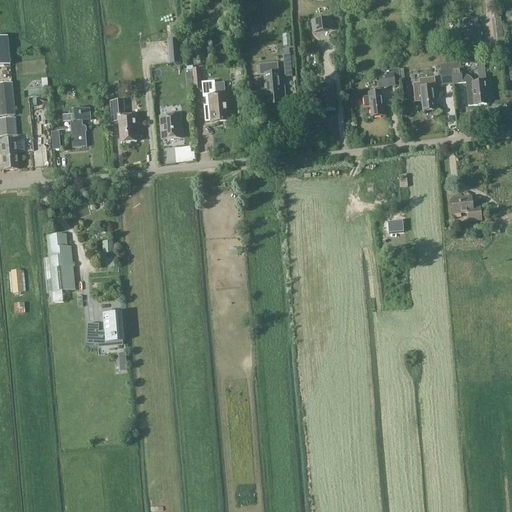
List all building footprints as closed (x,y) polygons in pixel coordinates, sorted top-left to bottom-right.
[(311,22),(312,34),(333,31),(332,19),(311,22)] [(468,47),(481,46),(478,26),(482,25),(481,19),(465,20),(468,47)] [(493,24),(492,24),(495,52),(498,51),(504,51),(503,41),(503,38),(503,39),(501,23),(493,24)] [(177,24),(169,25),(169,26),(170,38),(171,40),(178,40),(177,25),(177,24)] [(8,38),(0,38),(0,67),(10,66),(8,38)] [(171,62),(180,61),(178,40),(171,40),(169,41),(171,62)] [(461,74),(460,62),(440,64),(442,85),(466,82),(467,92),(469,106),(475,106),(486,105),(485,91),(487,91),(486,80),(474,81),(473,81),(473,80),(472,79),(472,78),(471,78),(470,77),(468,76),(467,75),(465,75),(464,74),(462,74),(461,74)] [(278,64),(260,66),(261,76),(265,76),(266,89),(266,90),(263,90),(262,90),(263,97),(267,97),(267,106),(281,104),(280,97),(285,96),(284,79),(279,79),(278,73),(279,73),(278,64)] [(399,70),(379,72),(380,75),(380,87),(395,86),(395,83),(400,83),(400,82),(405,81),(404,70),(399,70)] [(193,71),(195,89),(201,89),(200,71),(193,71)] [(419,84),(413,84),(415,103),(422,102),(423,111),(435,110),(432,88),(435,88),(434,78),(419,80),(419,84)] [(216,81),(202,83),(203,96),(208,96),(209,105),(204,106),(205,121),(210,120),(210,122),(228,120),(226,94),(217,95),(216,81)] [(11,84),(0,85),(0,116),(14,115),(11,84)] [(324,111),(335,110),(333,84),(322,85),(324,111)] [(30,97),(45,95),(44,87),(30,89),(30,97)] [(383,116),(381,92),(369,93),(369,97),(363,98),(364,106),(370,106),(371,117),(383,116)] [(125,117),(123,101),(110,102),(112,122),(118,121),(120,143),(136,141),(136,137),(142,136),(141,126),(135,126),(134,116),(125,117)] [(80,111),(80,110),(69,111),(69,114),(62,114),(62,121),(70,121),(72,148),(86,147),(84,126),(83,126),(83,122),(90,121),(90,111),(80,111)] [(179,129),(179,123),(180,123),(179,115),(160,116),(161,125),(162,130),(161,130),(162,139),(181,138),(180,128),(179,129)] [(0,137),(17,136),(16,118),(0,119),(0,137)] [(53,150),(60,149),(59,131),(51,132),(53,150)] [(19,170),(16,139),(0,141),(3,171),(19,170)] [(473,208),(472,197),(452,199),(453,215),(469,213),(470,221),(481,220),(479,207),(473,208)] [(403,232),(402,221),(388,223),(389,234),(403,232)] [(235,223),(236,229),(236,236),(242,236),(241,228),(244,228),(243,222),(240,222),(235,223)] [(47,293),(75,290),(73,267),(71,247),(67,247),(66,234),(47,236),(49,259),(44,259),(47,293)] [(105,265),(105,268),(114,267),(113,242),(102,242),(103,257),(101,257),(101,266),(105,265)] [(25,292),(23,269),(12,270),(12,272),(10,272),(12,292),(14,292),(14,293),(25,292)] [(21,307),(20,302),(15,303),(15,313),(26,312),(25,307),(21,307)] [(107,346),(123,345),(120,315),(104,316),(106,332),(99,333),(99,325),(87,325),(86,345),(98,346),(98,342),(106,342),(107,346)]
